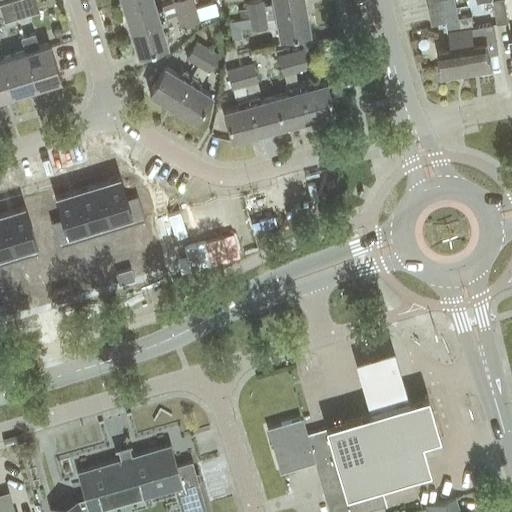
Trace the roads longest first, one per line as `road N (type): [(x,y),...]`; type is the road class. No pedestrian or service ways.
road 1 (secondary): [(0,394),(142,351),(282,283),(401,246)]
road 2 (residential): [(113,119),(210,174),(232,178),(410,126)]
road 3 (residential): [(0,434),(211,369)]
road 4 (secondary): [(511,464),(460,276)]
road 5 (residential): [(254,511),(211,369)]
road 6 (residential): [(211,369),(346,330)]
road 7 (unclassified): [(410,126),(378,0)]
road 8 (residential): [(113,119),(77,0)]
